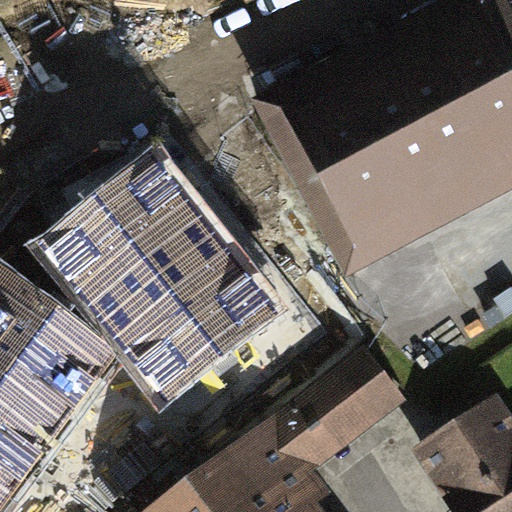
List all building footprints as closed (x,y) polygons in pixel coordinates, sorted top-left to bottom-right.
[(511,153),(511,87),(477,22),(297,116),(359,234),(511,153)] [(209,242),(74,329),(103,362),(144,426),(275,345),(209,242)] [(0,497),(103,362),(74,329),(1,274),(0,275),(0,497)] [(370,417),(399,396),(366,352),(266,427),(269,432),(209,478),(234,511),(291,511),(317,492),(303,472),(373,419),(370,417)] [(511,511),(511,432),(496,409),(425,455),(461,511),(511,511)] [(234,511),(209,478),(162,511),(234,511)]
